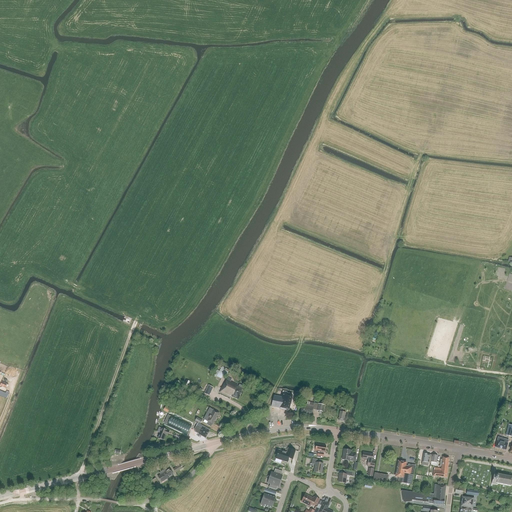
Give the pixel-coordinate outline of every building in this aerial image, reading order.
[(124,320),(130,323),(133,319),(126,315),(124,320)] [(219,371),(217,370),(214,375),(218,377),(221,379),(222,376),(225,377),(227,374),(219,371)] [(224,383),(220,390),(219,393),(230,398),(231,396),(238,400),(243,389),(244,387),(239,384),(238,387),(237,387),(238,385),(230,382),(231,379),(227,377),(225,383),(224,383)] [(282,391),(282,393),(281,398),(274,396),(272,406),(289,410),(292,395),(287,394),(287,392),(282,391)] [(317,410),(319,410),(319,411),(323,412),(324,405),(314,403),(309,402),(307,402),(307,405),(302,404),(301,413),(305,414),(307,415),(312,415),(313,410),(317,410)] [(210,408),(204,419),(208,422),(207,425),(211,427),(212,424),(213,424),(219,413),(213,410),(210,408)] [(167,425),(176,430),(187,435),(191,425),(180,420),(171,416),(171,417),(167,425)] [(208,431),(210,429),(204,426),(198,423),(196,426),(202,429),(199,434),(205,438),(208,431)] [(157,432),(160,433),(158,438),(163,440),(165,435),(167,436),(168,434),(169,431),(160,428),(159,427),(157,432)] [(507,444),(508,440),(498,437),(497,441),(495,447),(506,450),(507,444)] [(160,449),(159,443),(149,446),(150,451),(160,449)] [(323,452),(325,452),(326,446),(316,444),(315,450),(320,451),(320,453),(318,453),(317,456),(323,457),(323,454),(323,452)] [(289,458),(292,459),(295,451),(288,448),(287,453),(278,451),(276,458),(287,462),(289,458)] [(355,461),(356,455),(350,454),(351,451),(344,449),(342,459),(349,461),(349,460),(355,461)] [(362,462),(367,463),(367,466),(374,468),(375,460),(372,460),(373,454),(363,453),(362,459),(362,462)] [(432,455),(430,455),(427,454),(427,453),(425,453),(425,454),(423,454),(422,465),(428,466),(428,463),(431,463),(430,465),(436,466),(436,463),(437,456),(432,455)] [(440,466),(441,466),(448,467),(449,457),(442,457),(442,460),(441,459),(440,466)] [(321,473),(322,468),(323,464),(319,463),(320,460),(312,459),(311,464),(315,465),(315,468),(314,472),(321,473)] [(396,476),(399,477),(398,483),(402,483),(411,485),(413,476),(414,468),(415,466),(405,464),(405,463),(398,461),(397,468),(396,476)] [(165,470),(163,471),(168,478),(173,475),(170,469),(168,471),(167,470),(168,469),(166,466),(163,468),(165,470)] [(448,467),(441,466),(441,469),(439,469),(439,468),(434,468),(434,470),(433,470),(433,476),(447,478),(448,467)] [(270,478),(280,481),(282,475),(281,475),(282,472),(275,469),(274,473),(272,472),(270,478)] [(168,478),(163,471),(163,470),(159,473),(161,475),(158,477),(161,483),(168,478)] [(343,474),(340,473),(338,482),(345,483),(346,475),(353,476),(354,472),(344,471),(343,474)] [(492,484),(496,485),(496,483),(510,486),(511,484),(511,476),(511,477),(496,474),(495,476),(493,475),(492,480),(492,484)] [(270,478),(268,483),(270,484),(269,488),(276,490),(277,487),(278,487),(280,481),(270,478)] [(429,503),(433,504),(443,505),(444,499),(446,486),(435,485),(434,494),(429,494),(429,495),(404,492),(405,499),(428,502),(429,503)] [(262,500),(273,503),(275,497),(264,494),(262,500)] [(301,502),(310,506),(312,503),(316,505),(319,500),(314,497),(313,499),(305,495),(301,502)] [(462,496),(461,506),(472,508),(474,497),(462,496)] [(273,503),(262,500),(260,505),(271,509),(273,503)] [(329,505),(323,502),(321,506),(321,507),(320,509),(318,511),(332,511),(327,509),(329,505)]
